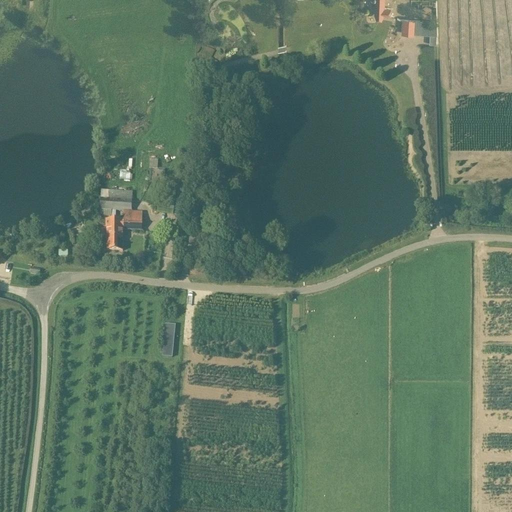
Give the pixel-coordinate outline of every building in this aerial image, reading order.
[(371,0),(372,1),(372,2),(373,2),(374,2),(374,15),(390,16),(390,8),(384,8),(384,0),(371,0)] [(414,36),(414,34),(415,20),(402,19),(401,35),(414,36)] [(157,169),(157,160),(149,160),(149,169),(157,169)] [(226,168),(212,166),(211,174),(225,176),(226,168)] [(119,180),(130,180),(130,171),(120,171),(119,180)] [(99,216),(111,217),(111,221),(107,221),(106,251),(122,252),(123,231),(142,232),(142,213),(132,213),(132,211),(133,192),(101,191),(99,216)] [(160,200),(159,209),(174,212),(175,203),(160,200)] [(172,359),(175,326),(166,325),(162,358),(172,359)]
